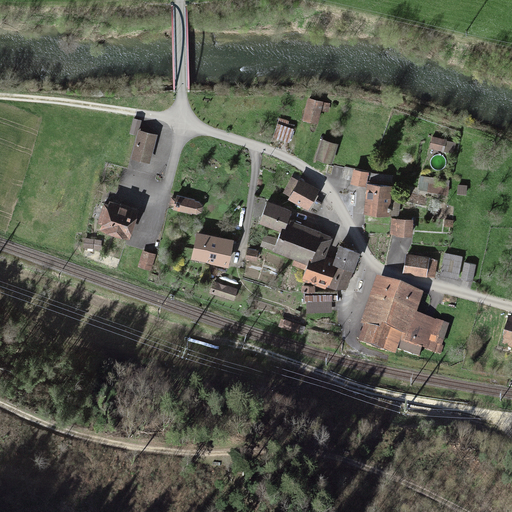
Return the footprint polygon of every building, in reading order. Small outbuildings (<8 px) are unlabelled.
[(308,99),(303,119),(318,123),(320,113),(326,114),(328,104),(308,99)] [(277,120),(272,138),(290,142),(293,130),(288,128),(289,123),(277,120)] [(136,130),(130,157),(148,161),(154,134),(136,130)] [(440,140),(432,138),(430,147),(438,149),(440,140)] [(321,140),(316,158),(331,162),(336,144),(321,140)] [(367,171),(356,169),(354,183),(365,184),(367,171)] [(299,181),(289,199),(306,209),(316,190),(299,181)] [(447,187),(429,184),(428,191),(445,195),(447,187)] [(368,186),(365,213),(381,215),(382,202),(388,202),(389,188),(368,186)] [(467,187),(457,186),(457,196),(467,197),(467,187)] [(201,203),(176,197),(174,208),(198,215),(201,211),(202,208),(201,203)] [(281,228),(285,216),(289,207),(269,199),(261,220),(281,228)] [(108,202),(99,229),(128,238),(136,210),(108,202)] [(285,216),(281,228),(277,238),(265,233),(261,243),(295,256),(309,261),(321,265),(325,253),(332,234),(285,216)] [(413,218),(392,217),(391,233),(412,234),(413,218)] [(231,239),(198,233),(193,256),(227,263),(231,239)] [(341,243),(336,257),(335,259),(337,260),(353,266),(359,250),(341,243)] [(142,251),(138,266),(149,269),(153,254),(142,251)] [(303,275),(328,284),(337,260),(335,259),(336,257),(325,253),(321,265),(309,261),(306,268),(303,275)] [(437,258),(406,253),(403,271),(434,275),(437,258)] [(443,254),(439,275),(456,278),(460,258),(443,254)] [(309,261),(295,256),(293,263),(306,268),(309,261)] [(337,260),(328,284),(344,290),(353,266),(337,260)] [(463,263),(461,279),(471,281),(474,265),(463,263)] [(391,283),(378,279),(364,323),(367,324),(362,340),(399,352),(401,348),(420,354),(422,348),(438,353),(448,324),(415,314),(422,294),(411,290),(391,283)] [(236,289),(213,282),(210,292),(233,299),(236,289)] [(328,301),(307,301),(307,311),(328,311),(328,301)] [(303,325),(283,318),(280,325),(300,332),(303,325)] [(511,320),(509,320),(501,348),(511,351),(511,320)]
